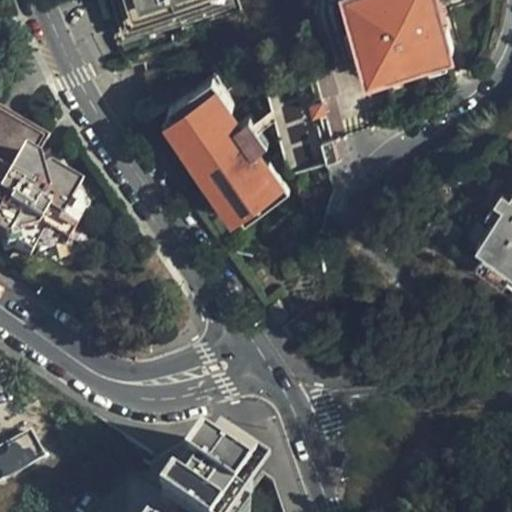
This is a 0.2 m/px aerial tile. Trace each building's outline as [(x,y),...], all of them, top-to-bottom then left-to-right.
[(122,41),(109,0),(99,0),(117,61),(127,57),(229,27),(224,10),(122,41)] [(109,0),(122,41),(224,10),(220,0),(109,0)] [(466,50),(450,0),(365,0),(386,74),(466,50)] [(233,103),(213,73),(170,101),(176,109),(241,207),(246,214),(289,186),(275,163),(267,168),(258,155),(273,144),(252,111),(242,117),(229,126),(220,112),(233,103)] [(242,117),(233,103),(220,112),(229,126),(242,117)] [(241,207),(176,109),(166,115),(231,213),(241,207)] [(53,239),(77,253),(92,228),(74,217),(89,193),(43,166),(57,144),(0,110),(0,208),(9,214),(0,229),(0,234),(41,259),(53,239)] [(511,181),(495,208),(503,214),(488,236),(494,240),(511,251),(511,181)] [(511,251),(494,240),(489,248),(511,264),(511,251)] [(0,482),(47,460),(33,431),(0,446),(0,482)] [(220,511),(237,489),(189,452),(147,511),(220,511)]
